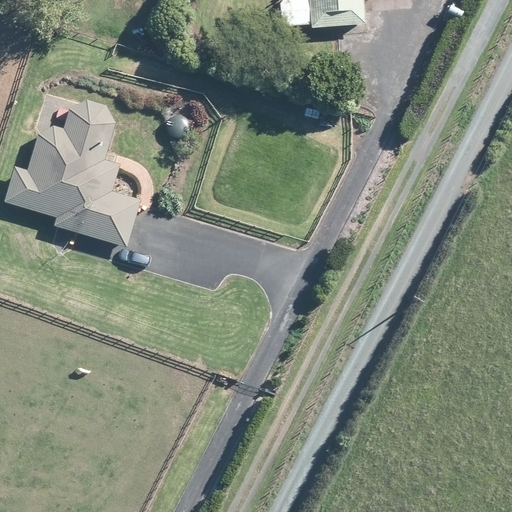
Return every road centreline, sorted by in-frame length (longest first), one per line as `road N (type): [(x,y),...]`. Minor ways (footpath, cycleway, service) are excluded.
road 1 (unknown): [(430,0),(188,511)]
road 2 (unknown): [(511,66),(282,511)]
